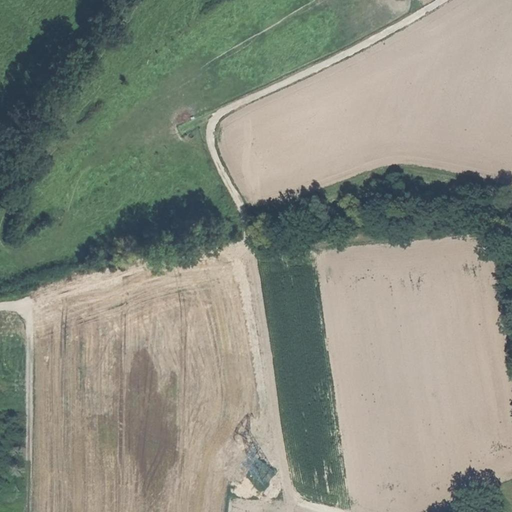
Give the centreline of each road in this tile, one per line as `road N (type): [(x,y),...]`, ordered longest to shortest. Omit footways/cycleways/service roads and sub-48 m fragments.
road 1 (track): [(435,0),(217,115),(209,126),(212,153),(244,217),(248,250)]
road 2 (track): [(248,250),(284,499),(332,511)]
road 3 (track): [(248,250),(146,264),(27,306)]
road 4 (track): [(0,307),(27,306),(30,407)]
